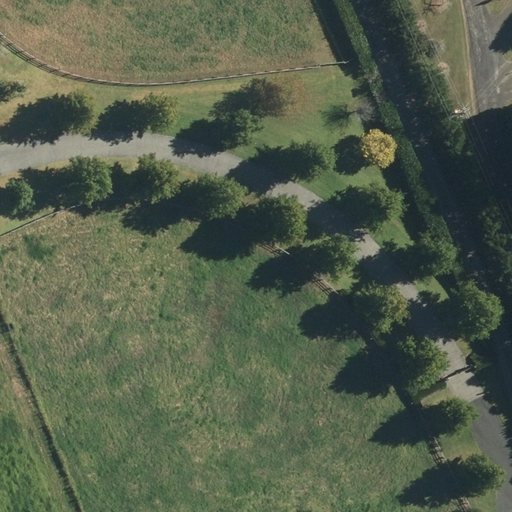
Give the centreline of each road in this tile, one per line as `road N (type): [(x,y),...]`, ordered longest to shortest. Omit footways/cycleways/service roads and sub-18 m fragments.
road 1 (unknown): [(511,437),(375,271),(314,208),(260,174),(198,152),(112,146),(0,161)]
road 2 (unknown): [(511,352),(360,0)]
road 3 (unknown): [(511,211),(492,65),(511,16)]
